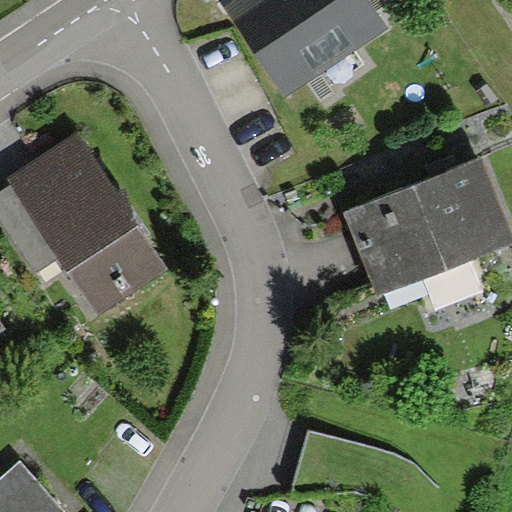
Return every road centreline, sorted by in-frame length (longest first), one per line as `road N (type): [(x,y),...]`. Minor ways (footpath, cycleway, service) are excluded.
road 1 (residential): [(179,511),(246,394),(251,279),(207,153),(110,0)]
road 2 (residential): [(0,67),(100,0)]
